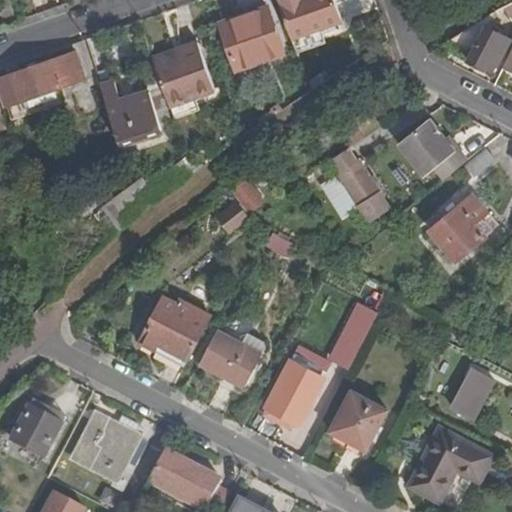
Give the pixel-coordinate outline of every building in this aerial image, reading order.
[(281,3),(292,37),(343,20),(336,0),(283,0),(284,2),(281,3)] [(268,57),(284,51),(269,9),(223,26),(238,68),(268,57)] [(471,61),(495,74),(511,41),(511,39),(488,28),(478,22),(448,43),(473,57),(471,61)] [(183,53),(156,62),(157,66),(172,108),(195,100),(216,93),(199,43),(181,49),(183,53)] [(13,120),(68,101),(64,87),(86,79),(78,53),(0,81),(13,120)] [(268,57),(238,68),(243,82),(273,71),(268,57)] [(142,71),(149,92),(162,131),(178,126),(175,117),(172,108),(157,66),(142,71)] [(327,73),(311,83),(315,90),(331,79),(327,73)] [(103,87),(122,145),(162,131),(149,92),(121,101),(115,83),(103,87)] [(198,109),(195,100),(172,108),(175,117),(198,109)] [(0,131),(9,129),(0,103),(0,131)] [(445,179),(470,160),(458,145),(455,148),(446,136),(432,118),(400,143),(424,175),(436,166),(445,179)] [(455,148),(458,145),(450,134),(446,136),(455,148)] [(353,152),(349,148),(331,160),(344,181),(364,168),(353,152)] [(474,176),(496,159),(487,148),(465,165),(474,176)] [(100,163),(113,178),(128,166),(115,150),(100,163)] [(142,213),(194,174),(191,163),(135,203),(142,213)] [(364,168),(344,181),(360,206),(380,193),(364,168)] [(234,189),(252,216),(271,204),(253,177),(234,189)] [(131,223),(142,213),(135,203),(127,192),(115,202),(131,223)] [(458,263),(500,225),(474,195),(431,232),(458,263)] [(219,217),(230,232),(251,217),(239,202),(219,217)] [(287,253),(291,245),(275,237),(271,245),(287,253)] [(161,345),(189,360),(211,316),(181,300),(179,305),(165,298),(141,343),(158,351),(161,345)] [(444,336),(457,343),(466,327),(453,320),(444,336)] [(218,332),(201,363),(247,387),(269,344),(255,336),(248,347),(218,332)] [(186,366),(189,360),(161,345),(158,351),(186,366)] [(301,425),(324,380),(292,363),(268,408),(301,425)] [(466,412),(479,389),(468,383),(455,406),(466,412)] [(388,411),(353,392),(332,432),(368,450),(388,411)] [(31,408),(64,426),(67,419),(34,401),(31,408)] [(47,458),(64,426),(31,408),(14,440),(45,456),(47,458)] [(119,425),(99,414),(76,457),(94,467),(109,474),(118,479),(113,487),(123,492),(136,467),(128,463),(142,437),(137,435),(119,425)] [(119,425),(137,435),(142,425),(125,415),(119,425)] [(482,480),(494,456),(443,429),(413,486),(442,501),(460,468),(482,480)] [(45,456),(14,440),(9,449),(40,465),(45,456)] [(222,483),(166,453),(146,490),(188,511),(206,511),(218,489),(222,483)] [(222,511),(231,496),(218,489),(206,511),(222,511)] [(17,511),(32,511),(39,500),(29,492),(16,511),(17,511)] [(84,511),(86,509),(56,493),(45,511),(84,511)] [(261,511),(262,511),(241,500),(234,511),(261,511)]
